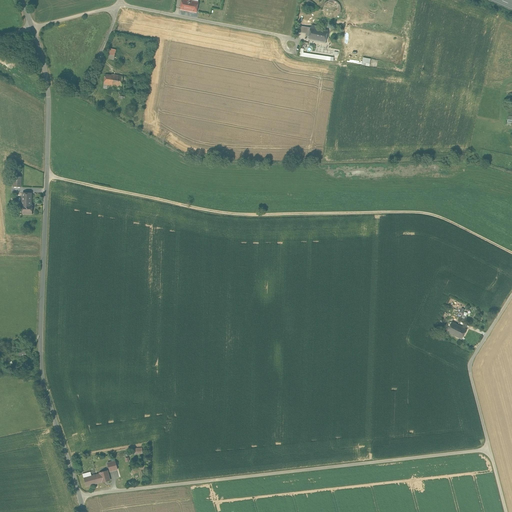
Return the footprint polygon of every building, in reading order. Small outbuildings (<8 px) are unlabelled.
[(198,2),(184,0),(182,0),(181,9),(196,12),(198,2)] [(300,26),(298,32),(309,34),(311,28),(300,26)] [(327,31),(311,28),(309,34),(308,39),(325,42),(327,31)] [(333,61),(333,57),(303,52),(304,48),(300,48),(299,56),(333,61)] [(362,65),(370,65),(370,58),(362,57),(362,65)] [(111,75),(105,74),(105,76),(104,76),(104,77),(105,77),(104,84),(107,85),(116,86),(118,75),(112,74),(111,75)] [(31,193),(23,193),(22,205),(22,213),(32,214),(32,205),(31,205),(31,193)] [(467,330),(452,322),(446,332),(461,339),(467,330)] [(26,348),(17,349),(18,354),(18,357),(27,355),(26,348)] [(115,461),(107,463),(110,472),(117,469),(115,461)] [(107,470),(99,473),(99,474),(97,474),(99,483),(102,482),(110,480),(107,470)] [(90,472),(83,474),(86,486),(99,483),(97,474),(91,476),(90,472)]
